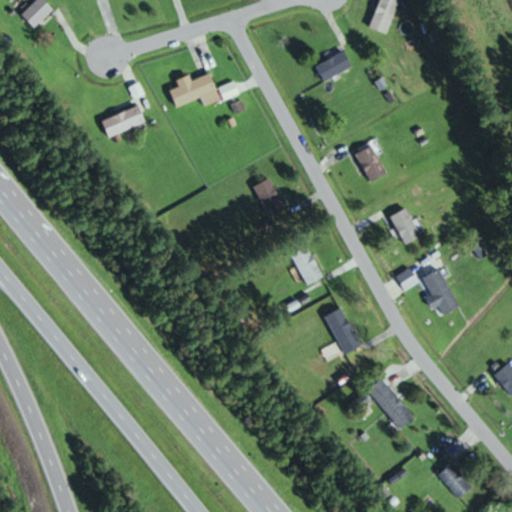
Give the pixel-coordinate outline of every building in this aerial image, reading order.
[(34,28),(53,8),(44,0),(36,0),(21,15),(34,28)] [(399,0),(379,0),(368,27),(386,34),(399,0)] [(314,65),(322,82),(352,68),(344,52),(314,65)] [(169,91),(177,108),(201,97),(205,107),(220,100),(208,74),(192,81),(189,75),(176,81),(179,87),(169,91)] [(145,125),(139,108),(102,119),(107,136),(145,125)] [(385,176),(373,146),(357,153),(368,182),(385,176)] [(268,217),(285,209),(270,178),(254,186),(268,217)] [(389,218),(404,245),(421,236),(406,209),(389,218)] [(323,277),(306,246),(289,256),(306,286),(323,277)] [(422,278),(440,316),(458,308),(440,269),(422,278)] [(362,345),(339,308),(323,318),(346,355),(362,345)] [(511,396),(511,394),(511,368),(508,364),(494,375),(511,396)] [(399,429),(413,419),(380,376),(366,387),(399,429)] [(472,488),(452,463),(438,473),(458,499),(472,488)]
